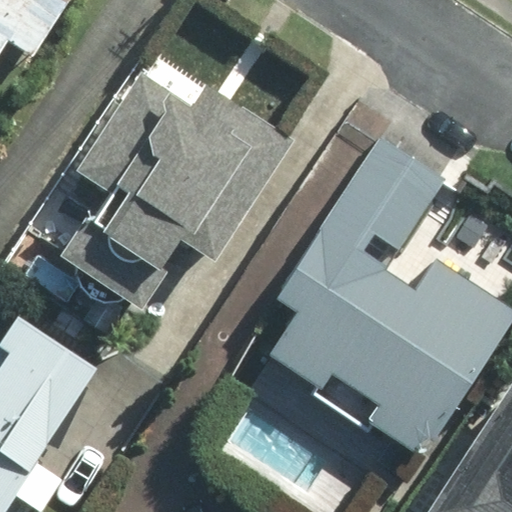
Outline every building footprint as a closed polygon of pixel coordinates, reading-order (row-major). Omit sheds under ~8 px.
[(73,0),(0,0),(0,65),(11,47),(36,63),(75,1),(73,0)] [(145,79),(79,179),(101,194),(57,263),(70,272),(149,324),(195,254),(207,261),(287,143),(213,93),(198,114),(151,84),(145,79)] [(275,366),(427,466),(511,338),(511,316),(434,265),(415,295),(366,263),(381,239),(405,254),(450,186),(384,143),(281,298),(308,316),(275,366)] [(24,250),(9,272),(52,300),(66,278),(24,250)] [(0,511),(40,511),(60,483),(44,473),(101,385),(10,324),(0,338),(0,511)] [(511,511),(511,396),(434,511),(511,511)]
